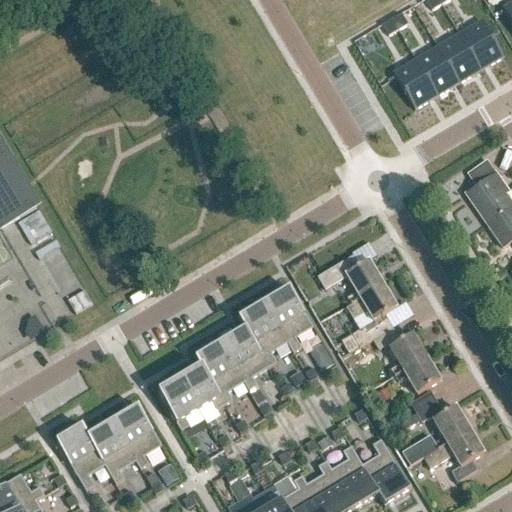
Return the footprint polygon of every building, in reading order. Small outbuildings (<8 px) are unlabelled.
[(437,0),(429,0),(426,3),(432,14),(442,8),(437,0)] [(511,6),(503,12),(511,27),(511,6)] [(401,17),(391,23),(398,34),(407,29),(401,17)] [(391,23),(381,29),(388,40),(398,34),(391,23)] [(482,25),(460,38),(481,74),(503,61),(482,25)] [(460,38),(437,51),(459,87),(481,74),(460,38)] [(437,51),(415,64),(437,100),(459,87),(437,51)] [(415,64),(393,77),(415,113),(437,100),(415,64)] [(0,149),(0,231),(0,233),(37,211),(0,149)] [(297,173),(319,160),(312,149),(291,163),(297,173)] [(465,199),(487,229),(511,211),(511,206),(506,198),(509,196),(487,165),(467,179),(476,192),(465,199)] [(511,211),(487,229),(503,252),(511,245),(511,211)] [(35,255),(56,243),(39,214),(18,227),(35,255)] [(346,300),(350,307),(382,288),(368,265),(359,271),(352,259),(317,280),(324,292),(346,279),(355,295),(346,300)] [(395,311),(382,288),(350,307),(354,314),(363,308),(373,324),(395,311)] [(301,352),(295,342),(313,331),(289,291),(263,306),(288,347),(287,347),(293,357),(301,352)] [(75,317),(92,307),(84,294),(68,304),(75,317)] [(245,332),(269,372),(277,367),(270,357),(287,347),(288,347),(263,306),(238,322),(244,332),(245,332)] [(372,343),(392,332),(386,322),(367,333),(365,329),(351,338),(359,351),(372,343)] [(244,387),(248,395),(257,390),(252,382),(269,372),(245,332),(244,332),(220,347),(244,387)] [(398,341),(392,332),(372,343),(378,352),(398,341)] [(351,338),(342,344),(350,356),(358,351),(351,338)] [(390,373),(394,379),(425,361),(412,338),(389,351),(399,367),(390,373)] [(202,371),(224,409),(232,405),(227,397),(244,387),(220,347),(195,362),(201,372),(202,371)] [(310,354),(322,374),(332,368),(320,349),(310,354)] [(439,384),(425,361),(394,379),(398,386),(407,381),(417,397),(439,384)] [(212,406),(217,414),(224,409),(202,371),(201,372),(180,384),(198,414),(212,406)] [(305,377),(310,385),(318,380),(313,372),(305,377)] [(295,389),(305,383),(300,375),(290,381),(295,389)] [(158,397),(181,435),(189,430),(185,422),(198,414),(180,384),(158,397)] [(280,392),(285,400),(294,395),(289,387),(280,392)] [(382,406),(391,400),(386,392),(377,397),(382,406)] [(430,395),(410,406),(416,416),(436,404),(430,395)] [(255,405),(259,411),(265,408),(261,401),(255,405)] [(441,413),(436,404),(416,416),(420,423),(421,425),(441,413)] [(259,411),(264,420),(272,415),(267,406),(265,408),(259,411)] [(135,466),(140,474),(149,469),(144,461),(162,450),(138,410),(112,425),(136,465),(135,466)] [(433,446),(437,453),(469,433),(455,411),(433,424),(443,440),(433,446)] [(354,418),(359,427),(367,422),(362,413),(354,418)] [(387,434),(391,441),(420,423),(416,416),(387,434)] [(235,429),(240,437),(249,432),(244,424),(235,429)] [(105,470),(116,489),(124,484),(119,476),(135,466),(136,465),(112,425),(88,440),(87,440),(105,470)] [(56,445),(86,495),(94,490),(88,480),(105,470),(87,440),(88,440),(82,429),(56,445)] [(331,437),(336,445),(344,440),(339,432),(331,437)] [(483,457),(469,433),(437,453),(422,462),(429,473),(453,458),(460,471),(452,476),(457,485),(476,473),(471,464),(483,457)] [(217,443),(222,452),(231,447),(226,438),(217,443)] [(322,454),(333,448),(328,440),(317,446),(322,454)] [(215,443),(206,448),(212,458),(221,453),(215,443)] [(305,448),(310,457),(318,452),(313,443),(305,448)] [(378,500),(384,511),(411,495),(381,444),(372,449),(378,460),(361,470),(379,500),(378,500)] [(330,475),(352,511),(358,511),(378,500),(379,500),(361,470),(362,469),(351,451),(343,456),(347,464),(330,475)] [(196,460),(201,468),(209,463),(204,455),(196,460)] [(278,461),(283,469),(292,464),(286,456),(278,461)] [(250,470),(255,478),(264,473),(259,465),(250,470)] [(306,489),(319,511),(352,511),(330,475),(331,474),(326,466),(318,471),(323,479),(307,489),(306,489)] [(224,478),(229,487),(237,482),(232,473),(224,478)] [(163,480),(167,488),(177,482),(172,474),(163,480)] [(53,483),(58,492),(67,487),(62,478),(53,483)] [(36,505),(44,500),(39,492),(31,497),(20,479),(0,490),(0,511),(22,511),(36,504),(36,505)] [(319,511),(306,489),(307,489),(302,481),(293,486),(298,494),(282,503),(281,504),(285,511),(319,511)] [(238,506),(250,499),(241,484),(229,491),(238,506)] [(150,490),(155,499),(164,493),(159,485),(150,490)] [(122,499),(127,508),(136,503),(131,494),(122,499)] [(285,511),(281,504),(282,503),(277,495),(269,500),(273,509),(267,511),(285,511)] [(65,503),(70,511),(79,507),(74,498),(65,503)] [(183,504),(187,511),(188,511),(196,507),(191,499),(183,504)] [(93,507),(96,511),(103,511),(106,510),(101,502),(93,507)]
